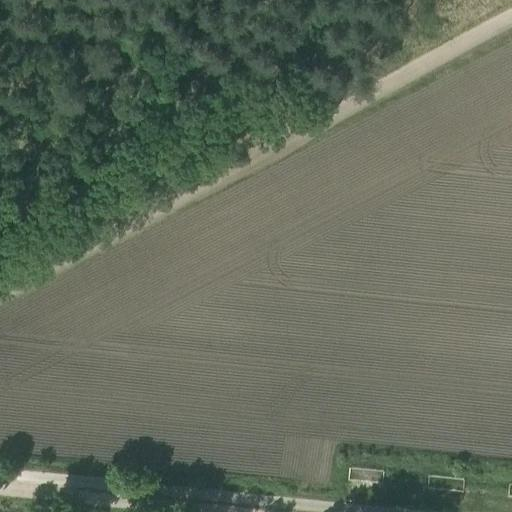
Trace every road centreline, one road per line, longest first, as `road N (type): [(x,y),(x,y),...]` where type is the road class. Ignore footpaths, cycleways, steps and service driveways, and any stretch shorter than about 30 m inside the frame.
road 1 (track): [(511,8),(0,278)]
road 2 (track): [(0,492),(178,511)]
